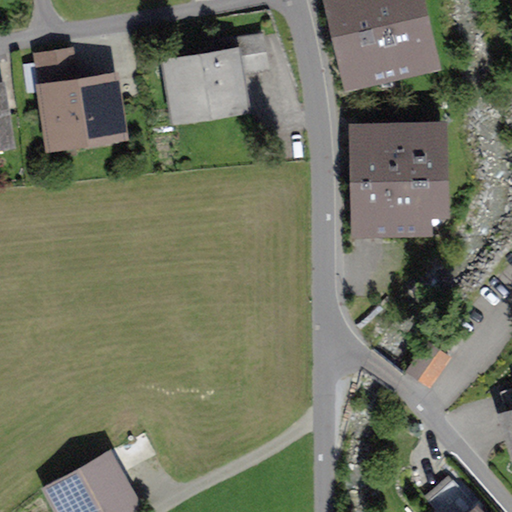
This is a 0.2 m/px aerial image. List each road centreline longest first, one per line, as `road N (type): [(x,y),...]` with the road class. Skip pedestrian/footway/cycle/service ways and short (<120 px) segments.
road 1 (unclassified): [(322,354),(313,93),(290,0)]
road 2 (residential): [(507,511),(403,389),(354,355),(322,354)]
road 3 (unclassified): [(323,511),(322,354)]
